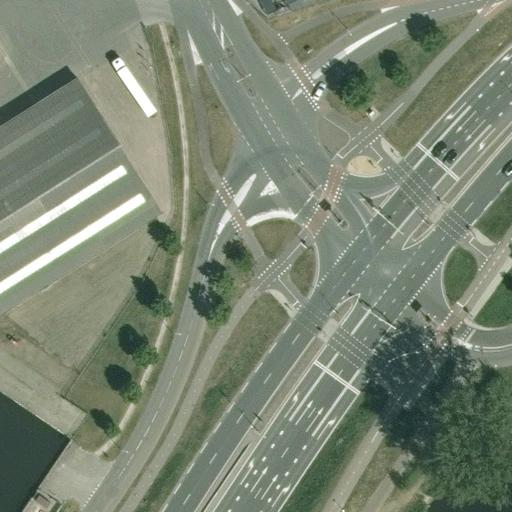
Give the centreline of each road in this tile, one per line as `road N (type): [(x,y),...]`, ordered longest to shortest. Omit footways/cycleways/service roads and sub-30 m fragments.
road 1 (unclassified): [(109,493),(172,378),(221,225),(252,182),(287,153)]
road 2 (primary): [(363,250),(181,511)]
road 3 (primary): [(244,511),(398,291)]
road 4 (primary): [(511,88),(363,250)]
road 5 (unclassified): [(263,117),(350,46),(440,9)]
road 6 (unclassified): [(369,511),(475,350)]
road 7 (primary): [(398,291),(511,156)]
road 8 (unclassified): [(263,117),(201,0)]
road 9 (unclassified): [(363,250),(287,153)]
